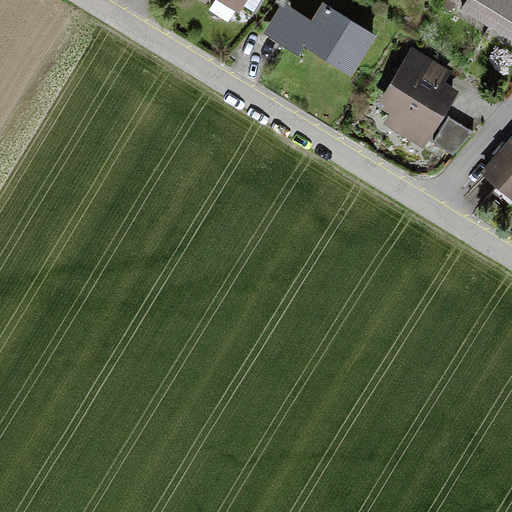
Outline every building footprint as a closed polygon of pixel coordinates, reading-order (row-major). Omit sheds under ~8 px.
[(456,0),(492,22),(504,0),(456,0)] [(511,0),(504,0),(492,22),(511,34),(511,0)] [(319,23),(292,7),(276,34),(307,52),(312,44),(355,70),(377,33),(330,5),(319,23)] [(449,72),(417,52),(390,96),(402,103),(397,112),(426,129),(452,87),(443,81),(449,72)] [(475,128),(452,114),(437,140),(456,151),(475,128)] [(511,137),(484,169),(511,193),(511,137)]
